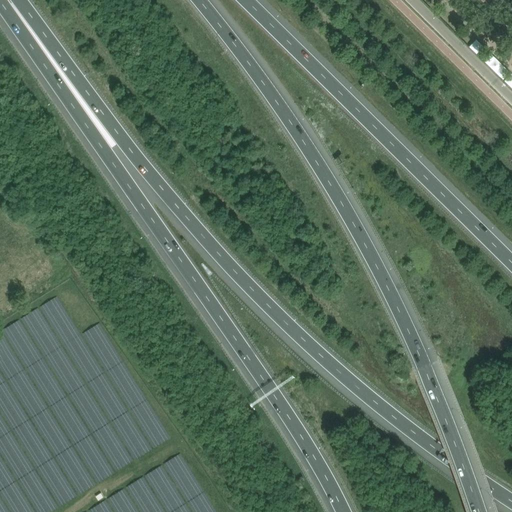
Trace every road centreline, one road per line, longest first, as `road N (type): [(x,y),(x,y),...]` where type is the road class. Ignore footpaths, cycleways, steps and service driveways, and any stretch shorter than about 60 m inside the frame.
road 1 (motorway): [(15,0),(132,154),(262,302),(340,376),(511,504)]
road 2 (motorway): [(3,0),(15,29),(283,408),(342,511)]
road 3 (motorway): [(479,511),(424,366),(364,245),(266,89),(196,0)]
road 4 (motorway): [(511,267),(239,0)]
road 5 (unclassified): [(413,0),(511,96)]
road 6 (track): [(174,446),(68,511)]
